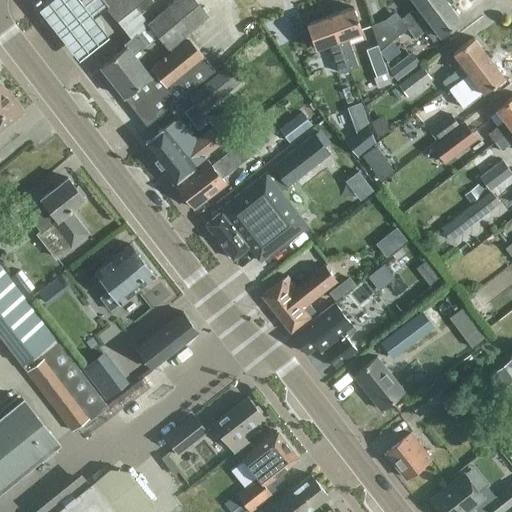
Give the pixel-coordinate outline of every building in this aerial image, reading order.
[(80,0),(53,0),(39,11),(79,62),(108,39),(96,24),(109,12),(99,0),(83,0),(82,2),(80,0)] [(99,0),(109,12),(129,38),(145,24),(133,9),(143,0),(99,0)] [(176,0),(148,24),(149,25),(147,26),(145,24),(129,38),(130,39),(123,44),(125,47),(99,67),(123,97),(124,96),(150,127),(216,70),(189,38),(187,40),(183,36),(207,15),(193,0),(176,0)] [(384,20),(370,25),(377,45),(379,49),(407,29),(445,0),(444,0),(411,0),(420,11),(415,15),(411,10),(400,19),(389,27),(384,20)] [(445,0),(407,29),(414,39),(424,31),(432,41),(439,36),(460,20),(445,0)] [(478,0),(483,9),(498,0),(478,0)] [(352,7),(329,16),(348,69),(357,66),(346,37),(361,32),(352,7)] [(329,16),(305,24),(314,49),(328,44),(339,73),(348,69),(329,16)] [(462,66),(442,81),(448,88),(488,57),(473,37),(452,53),(462,66)] [(379,49),(377,45),(365,49),(375,77),(387,73),(386,69),(379,49)] [(410,51),(386,69),(393,80),(418,62),(410,51)] [(488,57),(448,88),(453,95),(473,80),(483,93),(503,77),(488,57)] [(312,66),(321,84),(333,77),(323,60),(312,66)] [(406,97),(432,78),(422,66),(397,85),(406,97)] [(187,96),(189,99),(201,114),(238,85),(224,67),(187,96)] [(375,77),(372,78),(376,89),(391,84),(387,73),(375,77)] [(0,129),(23,112),(0,83),(0,129)] [(498,126),(487,134),(494,142),(511,128),(511,96),(495,109),(504,121),(498,126)] [(278,131),(288,144),(310,126),(300,113),(278,131)] [(439,140),(458,125),(450,115),(431,129),(439,140)] [(211,127),(195,139),(177,117),(142,144),(172,183),(223,143),(211,127)] [(448,151),(472,133),(463,122),(440,140),(448,151)] [(356,158),(375,143),(368,123),(344,142),(356,158)] [(511,128),(494,142),(501,151),(511,143),(508,140),(511,136),(511,128)] [(286,189),(329,155),(312,134),(270,168),(286,189)] [(175,186),(192,208),(225,182),(221,177),(249,154),(240,142),(211,165),(207,160),(175,186)] [(361,156),(380,182),(394,171),(375,146),(361,156)] [(479,178),(489,191),(510,175),(500,162),(479,178)] [(258,260),(303,225),(262,174),(218,209),(221,212),(205,224),(232,259),(248,247),(258,260)] [(40,198),(43,202),(36,207),(49,224),(56,219),(69,209),(69,210),(84,199),(81,196),(84,194),(77,186),(75,188),(67,177),(40,198)] [(460,214),(469,226),(499,204),(489,192),(460,214)] [(56,219),(49,224),(36,234),(56,257),(87,233),(69,210),(69,209),(56,219)] [(0,238),(18,225),(8,213),(0,218),(0,238)] [(154,276),(129,244),(94,271),(96,274),(92,277),(105,294),(100,298),(109,310),(119,302),(119,303),(154,276)] [(439,258),(446,268),(461,256),(454,247),(439,258)] [(424,259),(412,268),(429,289),(440,280),(424,259)] [(376,288),(392,275),(383,264),(367,277),(376,288)] [(105,405),(55,339),(0,266),(0,336),(22,365),(21,365),(71,430),(105,405)] [(261,295),(275,314),(290,332),(314,313),(306,303),(335,281),(323,266),(296,287),(288,275),(261,295)] [(17,272),(10,277),(17,287),(24,296),(31,291),(24,282),(17,272)] [(64,281),(60,276),(37,294),(41,299),(64,281)] [(328,294),(333,300),(352,285),(347,279),(328,294)] [(478,336),(491,324),(469,298),(455,309),(478,336)] [(354,329),(334,303),(292,335),(306,353),(319,343),(324,349),(322,351),(335,367),(357,350),(346,335),(354,329)] [(420,311),(379,342),(388,353),(392,358),(433,327),(420,311)] [(197,331),(183,312),(135,349),(150,368),(197,331)] [(128,383),(104,351),(81,368),(105,400),(128,383)] [(376,357),(353,375),(380,410),(403,391),(376,357)] [(511,360),(511,359),(493,373),(503,387),(511,380),(511,360)] [(440,378),(422,392),(408,403),(418,417),(451,391),(440,378)] [(247,397),(211,425),(233,453),(247,442),(240,433),(262,416),(260,413),(261,411),(257,406),(255,407),(247,397)] [(0,491),(40,459),(42,462),(53,452),(51,450),(58,444),(23,400),(0,418),(0,491)] [(163,436),(172,449),(178,456),(193,444),(193,443),(208,431),(193,413),(163,436)] [(277,431),(254,449),(255,450),(243,459),(257,477),(236,495),(249,511),(252,511),(272,496),(263,484),(279,473),(298,459),(277,431)] [(429,459),(414,440),(409,434),(385,453),(404,478),(429,459)] [(36,510),(37,511),(138,511),(151,502),(127,472),(108,470),(92,483),(93,483),(90,485),(89,486),(79,475),(36,510)] [(431,499),(440,511),(463,511),(466,510),(482,498),(472,485),(463,474),(450,484),(431,499)] [(305,511),(327,495),(311,475),(273,504),(271,500),(255,511),(305,511)] [(511,483),(511,484),(510,483),(484,505),(489,511),(502,511),(511,504),(511,483)]
